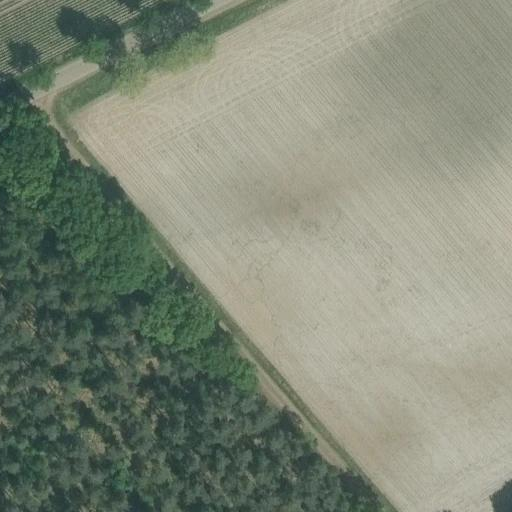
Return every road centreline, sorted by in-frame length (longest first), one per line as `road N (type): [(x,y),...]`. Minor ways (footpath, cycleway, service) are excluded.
road 1 (track): [(377,511),(18,99)]
road 2 (unclassified): [(0,108),(215,0)]
